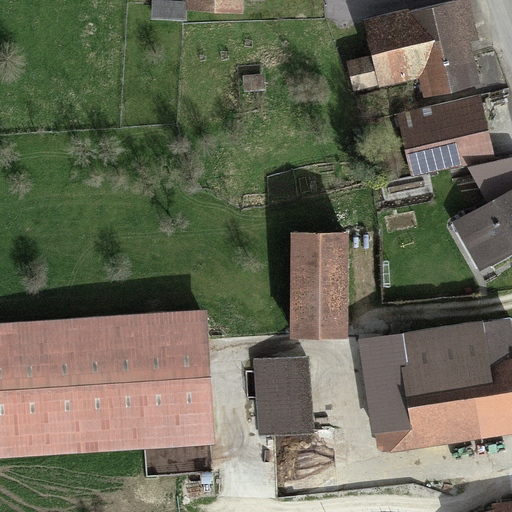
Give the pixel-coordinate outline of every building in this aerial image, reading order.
[(473,0),(422,0),(366,12),(377,59),(355,64),(360,88),(421,75),(425,96),(492,81),(473,0)] [(484,93),(396,113),(410,171),(498,151),(484,93)] [(511,187),(455,217),(481,267),(511,251),(511,187)] [(359,224),(301,223),(300,326),(358,327),(359,224)] [(212,305),(0,319),(0,451),(221,435),(212,305)] [(511,314),(362,335),(378,450),(511,431),(511,314)] [(511,511),(511,496),(453,504),(454,511),(511,511)]
